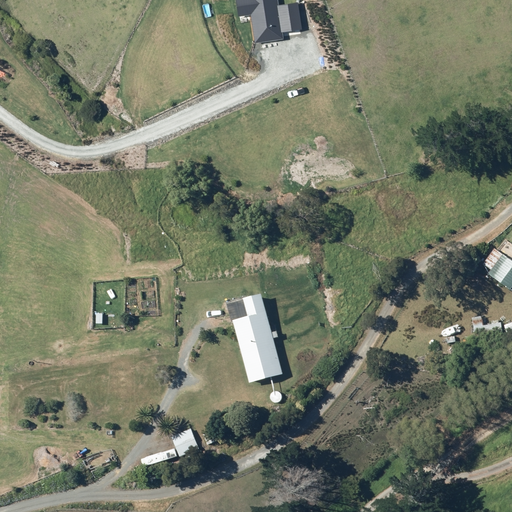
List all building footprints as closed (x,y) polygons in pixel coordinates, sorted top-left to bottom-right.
[(511,264),(499,255),(484,275),(505,291),(511,282),(511,264)] [(276,333),(267,297),(232,306),(236,323),(239,322),(255,384),(287,376),(278,339),(282,338),(280,332),(276,333)] [(502,311),(492,313),(494,322),(504,319),(502,311)] [(483,317),(475,319),(477,328),(476,328),(479,345),(507,340),(504,323),(485,327),(483,317)] [(83,319),(83,329),(93,329),(93,320),(83,319)] [(193,429),(175,437),(183,457),(201,449),(193,429)] [(213,431),(206,435),(210,445),(218,442),(213,431)] [(176,449),(143,462),(147,471),(179,459),(176,449)]
